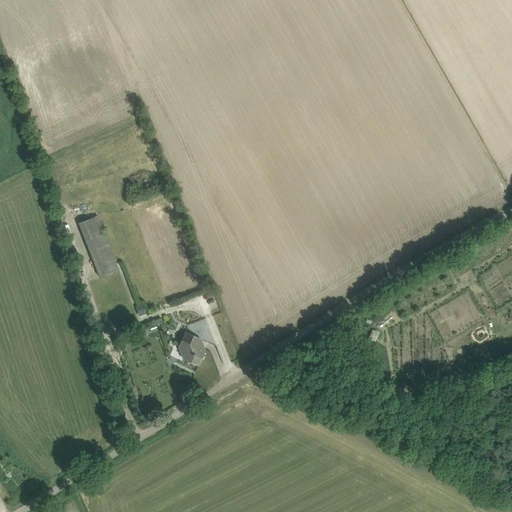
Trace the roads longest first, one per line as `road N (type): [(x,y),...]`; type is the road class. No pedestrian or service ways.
road 1 (track): [(511,208),(246,370)]
road 2 (unclassified): [(23,511),(246,370)]
